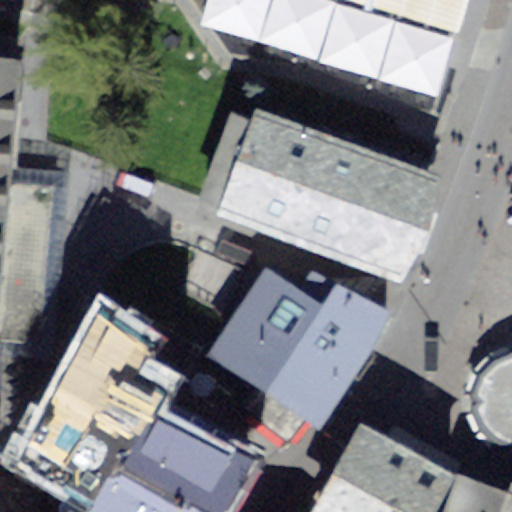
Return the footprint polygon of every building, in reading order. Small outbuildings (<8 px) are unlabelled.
[(0,243),(18,40),(0,38),(0,243)] [(419,169),(247,107),(213,203),(384,265),(419,169)] [(349,322),(260,263),(202,350),(291,410),(349,322)] [(34,388),(114,435),(166,348),(86,301),(34,388)] [(511,349),(501,352),(487,359),(476,370),(470,384),(468,400),(471,415),(478,429),(490,440),(502,445),(511,448),(511,349)] [(101,484),(148,511),(209,511),(260,426),(167,372),(101,484)] [(359,429),(314,511),(425,511),(446,474),(359,429)] [(17,511),(119,511),(44,468),(17,511)] [(511,511),(511,490),(459,470),(442,511),(511,511)]
